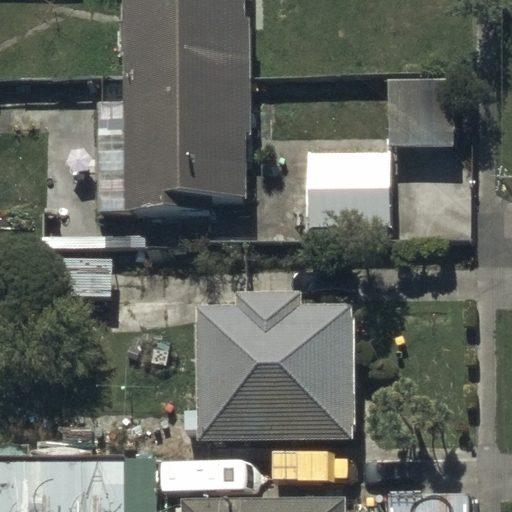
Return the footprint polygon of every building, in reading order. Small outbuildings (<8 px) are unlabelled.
[(137,0),(138,223),(254,223),(252,0),(137,0)] [(394,97),(394,161),(457,161),(457,97),(394,97)] [(317,250),(395,249),(394,177),(317,178),(317,250)] [(53,270),(52,308),(114,309),(114,271),(53,270)] [(309,316),(246,316),(246,333),(209,333),(209,463),(359,463),(359,332),(310,332),(309,316)] [(0,511),(136,511),(137,475),(0,475),(0,511)]
